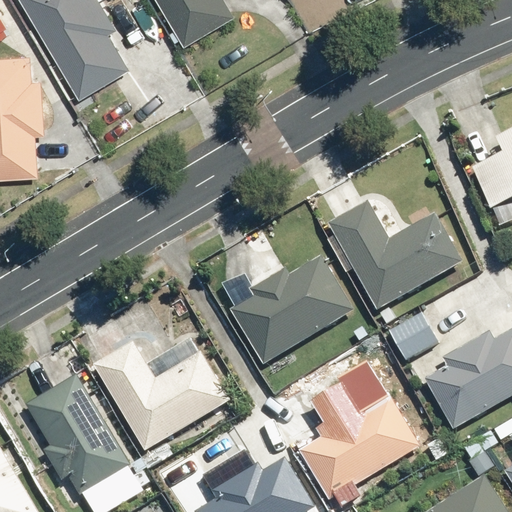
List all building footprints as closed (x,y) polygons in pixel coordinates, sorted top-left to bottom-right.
[(0,0),(0,26),(20,15),(10,0),(0,0)] [(24,0),(84,100),(134,71),(113,35),(122,30),(104,1),(106,0),(24,0)] [(159,0),(188,48),(239,18),(228,0),(159,0)] [(34,57),(0,58),(0,181),(43,178),(40,137),(49,136),(46,82),(36,82),(34,57)] [(476,168),(495,210),(511,202),(511,134),(504,138),(511,153),(476,168)] [(332,224),(381,311),(467,263),(440,214),(393,239),(372,202),(332,224)] [(235,310),(267,365),(358,311),(325,257),(294,275),(289,268),(253,289),(258,297),(235,310)] [(426,311),(393,330),(412,363),(445,344),(426,311)] [(428,379),(457,430),(511,399),(511,331),(498,340),(493,332),(446,358),(451,366),(428,379)] [(137,342),(98,365),(149,452),(235,402),(206,351),(202,354),(194,339),(150,364),(137,342)] [(133,465),(80,375),(30,404),(54,445),(47,450),(65,482),(72,478),(82,495),(133,465)] [(302,451),(333,501),(424,447),(394,397),(372,410),(367,402),(322,429),(327,437),(302,451)] [(493,429),(467,447),(476,460),(471,463),(481,478),(498,466),(488,452),(502,442),(493,429)] [(445,435),(427,445),(439,465),(456,455),(445,435)] [(0,511),(42,511),(0,440),(0,511)] [(198,511),(312,511),(319,508),(289,458),(267,471),(262,463),(241,476),(232,460),(206,476),(220,499),(198,511)] [(86,494),(96,511),(112,511),(148,491),(145,487),(153,483),(146,470),(138,474),(134,466),(86,494)] [(511,511),(489,476),(431,511),(511,511)]
